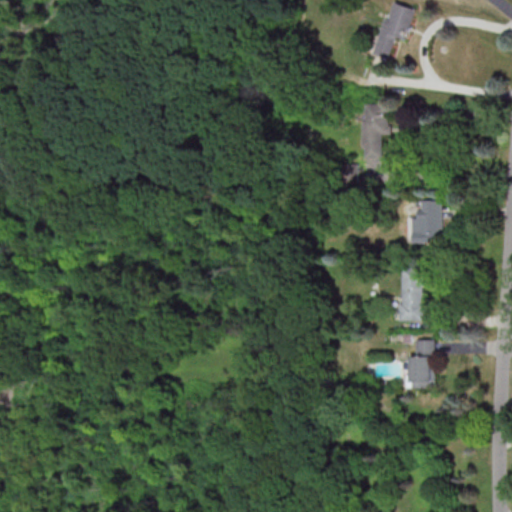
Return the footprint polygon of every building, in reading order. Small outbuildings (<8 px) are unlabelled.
[(419,9),(394,0),(393,0),(375,51),(391,57),(399,36),(408,40),(419,9)] [(392,103),(366,103),(366,133),(392,133),(392,103)] [(443,200),(424,200),(424,211),(414,211),(415,241),(444,241),(443,200)] [(427,267),(402,267),(402,319),(427,319),(427,267)] [(438,339),(413,339),(413,388),(438,388),(438,339)]
